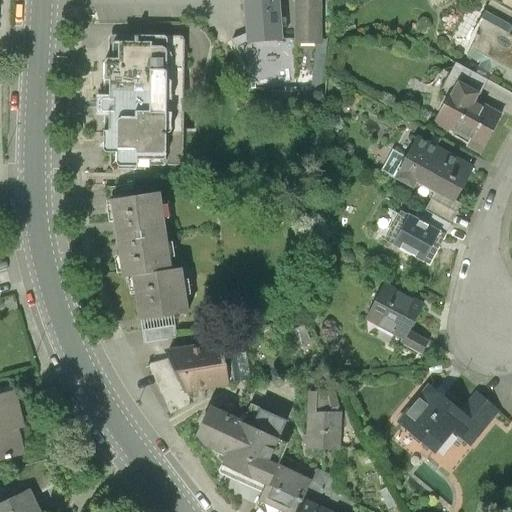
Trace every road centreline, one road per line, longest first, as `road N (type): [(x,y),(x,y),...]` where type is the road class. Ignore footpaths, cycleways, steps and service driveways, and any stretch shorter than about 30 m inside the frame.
road 1 (primary): [(180,511),(89,383),(51,292),(33,188),(40,0)]
road 2 (residential): [(511,169),(484,249),(492,327)]
